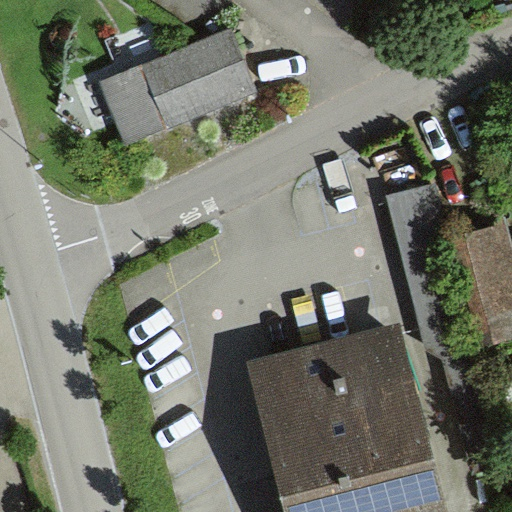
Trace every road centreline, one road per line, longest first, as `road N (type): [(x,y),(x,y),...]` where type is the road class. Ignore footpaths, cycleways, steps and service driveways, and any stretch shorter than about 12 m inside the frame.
road 1 (unclassified): [(511,49),(381,101),(33,271)]
road 2 (tertiary): [(33,271),(97,511)]
